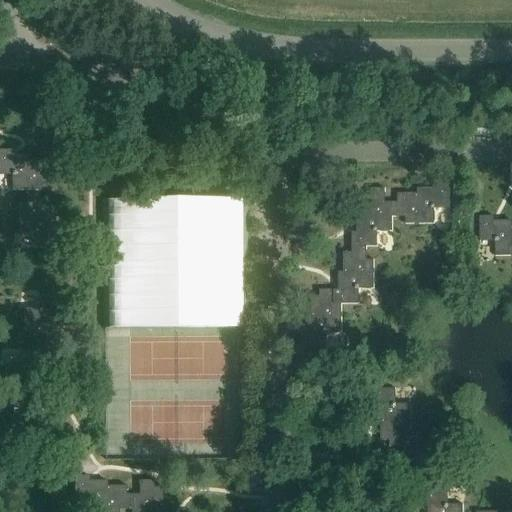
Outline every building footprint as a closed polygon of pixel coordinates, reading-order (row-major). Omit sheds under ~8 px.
[(0,176),(12,176),(12,191),(26,191),(26,204),(19,204),(19,233),(34,233),(35,249),(60,249),(60,234),(55,234),(55,216),(50,216),(49,196),(41,196),(41,184),(55,184),(54,169),(48,169),(48,161),(29,161),(29,155),(11,156),(11,151),(0,150),(0,176)] [(450,209),(450,183),(435,183),(435,188),(417,188),(417,194),(397,194),(398,202),(385,203),(385,189),(370,189),(370,195),(362,195),(362,215),(357,215),(357,232),(352,232),(352,253),(343,253),(343,272),(338,272),(338,290),(319,290),(319,296),(311,296),(311,316),(306,316),(306,334),(301,334),(301,349),(327,348),(326,333),(342,333),(342,305),(359,305),(359,289),(374,289),(374,260),(367,260),(367,247),(377,247),(377,232),(393,232),(392,217),(405,217),(405,224),(435,224),(435,209),(450,209)] [(242,329),(240,200),(99,202),(100,332),(242,329)] [(511,220),(494,221),(494,216),(479,216),(480,242),(495,242),(495,257),(511,256),(511,220)] [(64,294),(39,294),(39,309),(24,309),(24,338),(31,338),(31,351),(20,351),(20,366),(5,366),(5,395),(12,395),(12,434),(27,434),(27,449),(56,449),(56,442),(70,442),(70,427),(64,427),(64,418),(45,418),(45,413),(27,413),(27,403),(36,403),(36,383),(41,383),(41,366),(46,366),(46,346),(54,346),(54,326),(59,326),(59,309),(64,309),(64,294)] [(276,325),(274,309),(258,310),(259,326),(276,325)] [(276,373),(275,361),(256,362),(257,374),(276,373)] [(396,405),(395,390),(370,390),(370,405),(375,405),(375,423),(380,423),(380,442),(389,442),(389,448),(408,448),(408,466),(413,466),(414,485),(422,485),(422,505),(427,505),(427,511),(463,511),(463,505),(448,505),(448,490),(437,490),(437,477),(444,477),(444,448),(429,448),(429,433),(411,433),(411,405),(396,405)] [(89,476),(74,476),(74,502),(89,502),(89,511),(118,511),(119,510),(132,510),(131,511),(167,511),(167,507),(162,507),(162,488),(153,488),(153,481),(139,481),(139,495),(126,495),(126,486),(107,486),(107,481),(89,481),(89,476)]
